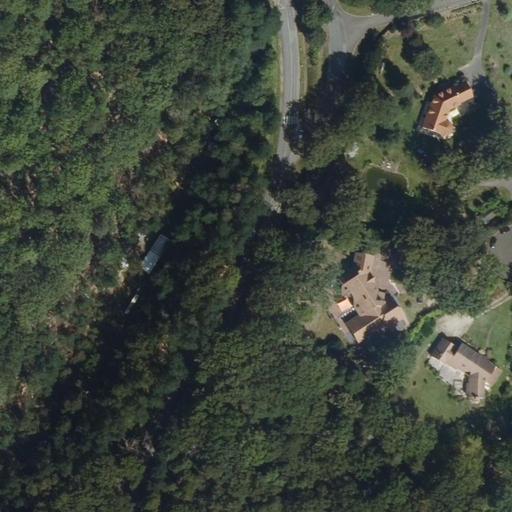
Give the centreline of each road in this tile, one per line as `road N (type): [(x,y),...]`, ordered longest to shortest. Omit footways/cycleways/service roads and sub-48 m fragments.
road 1 (secondary): [(121,511),(162,402),(261,207),(280,140)]
road 2 (residential): [(280,140),(297,143),(311,133),(327,100),(329,27)]
road 3 (secondary): [(280,140),(286,63),(278,0)]
